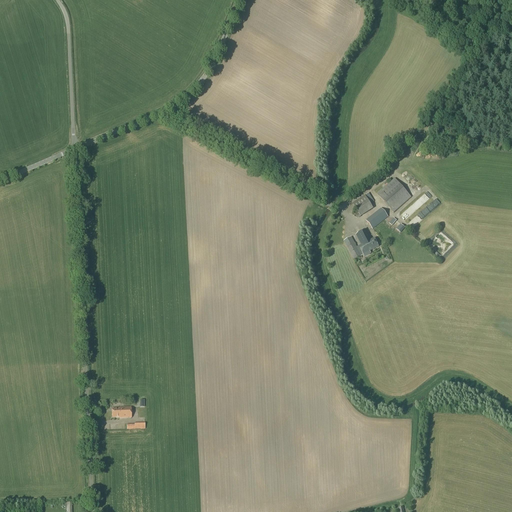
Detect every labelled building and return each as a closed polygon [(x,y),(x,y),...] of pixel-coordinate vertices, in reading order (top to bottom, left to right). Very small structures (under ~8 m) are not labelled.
[(394,213),(411,197),(395,179),(377,194),(394,213)] [(358,219),(373,209),(373,208),(374,207),(366,195),(352,204),(357,211),(354,213),(358,219)] [(373,230),(388,217),(381,208),(365,220),(373,230)] [(400,233),(405,228),(401,224),(396,230),(400,233)] [(372,240),(367,229),(356,235),(361,245),(357,247),(351,237),(343,242),(354,260),(361,256),(363,255),(364,257),(370,254),(369,252),(378,247),(374,239),(372,240)] [(444,244),(441,239),(438,241),(436,239),(431,242),(434,247),(437,245),(439,248),(444,244)] [(131,418),(131,408),(119,408),(119,409),(112,409),(112,418),(119,418),(119,419),(131,418)]
